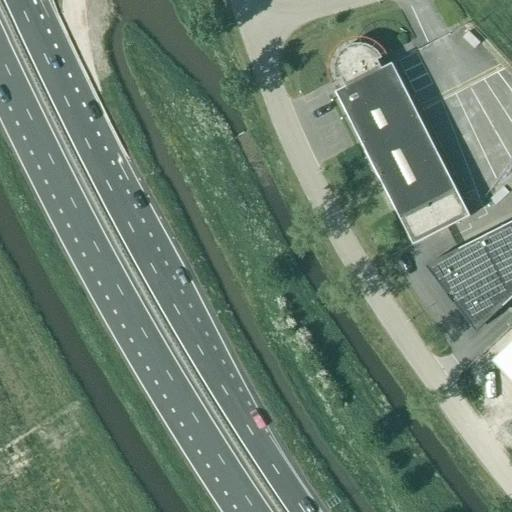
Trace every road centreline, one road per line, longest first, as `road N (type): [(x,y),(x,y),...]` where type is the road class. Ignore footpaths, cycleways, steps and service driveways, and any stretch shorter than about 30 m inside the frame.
road 1 (unclassified): [(511,483),(363,277),(276,105),(250,23)]
road 2 (trunk): [(0,55),(136,322),(256,511)]
road 3 (trunk): [(304,511),(217,383),(48,66)]
